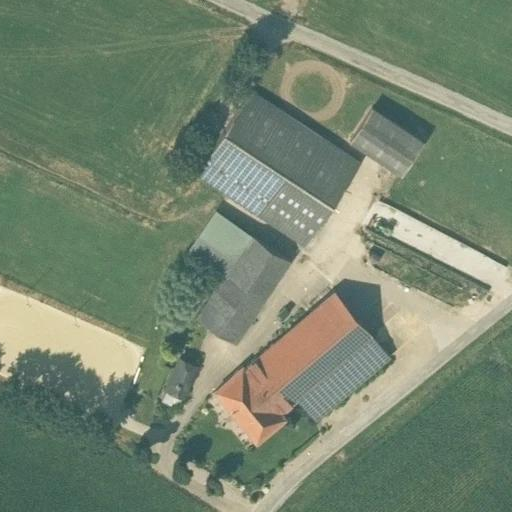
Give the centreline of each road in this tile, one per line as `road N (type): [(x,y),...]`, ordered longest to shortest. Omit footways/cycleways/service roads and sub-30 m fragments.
road 1 (unclassified): [(263,511),(511,300)]
road 2 (unclassified): [(220,0),(511,129)]
road 3 (track): [(278,25),(190,158)]
